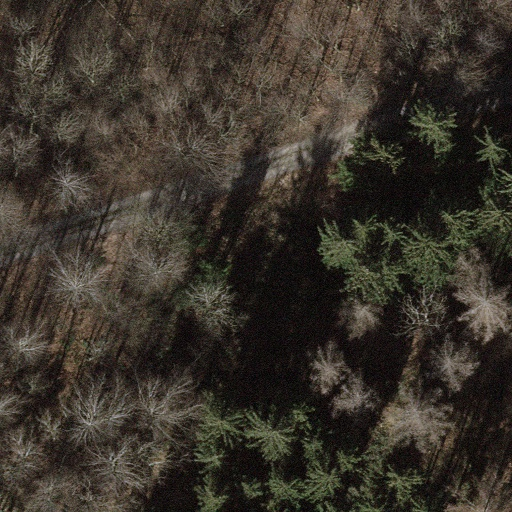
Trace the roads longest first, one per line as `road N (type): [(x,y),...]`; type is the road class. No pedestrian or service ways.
road 1 (track): [(511,91),(318,140),(0,237)]
road 2 (motorway): [(0,163),(100,0)]
